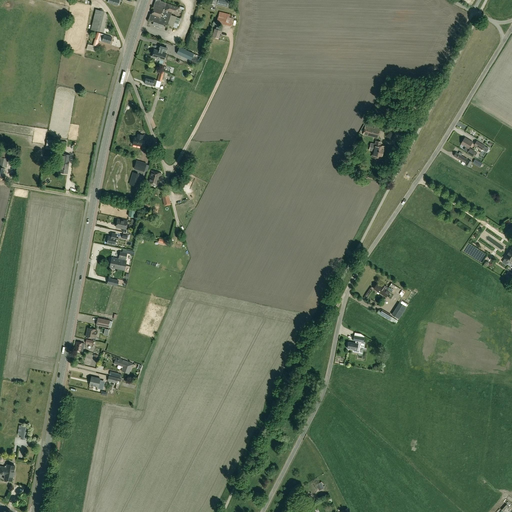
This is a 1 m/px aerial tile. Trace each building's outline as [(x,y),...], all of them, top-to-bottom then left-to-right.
[(177,24),(174,23),(176,17),(170,16),(171,13),(177,15),(179,8),(184,10),(184,8),(180,6),(179,8),(156,0),(152,15),(151,14),(149,21),(154,22),(153,25),(162,28),(163,25),(167,26),(167,25),(176,28),(177,24)] [(99,32),(104,12),(96,9),(90,30),(99,32)] [(232,27),(234,16),(219,11),(219,12),(216,22),(232,27)] [(218,39),(221,31),(215,29),(212,37),(218,39)] [(102,42),(110,44),(112,38),(104,35),(102,42)] [(167,48),(160,46),(159,50),(159,52),(154,50),(152,58),(156,59),(156,60),(157,61),(158,61),(159,61),(160,60),(164,61),(166,54),(165,54),(166,52),(167,48)] [(193,54),(180,48),(179,48),(177,54),(191,60),(193,54)] [(144,84),(152,86),(155,87),(157,81),(146,78),(144,84)] [(388,81),(383,90),(389,93),(394,85),(391,83),(393,81),(390,80),(389,81),(388,81)] [(368,136),(377,138),(379,129),(365,126),(363,135),(368,136)] [(141,147),(142,145),(143,145),(144,140),(142,140),(143,136),(137,134),(137,138),(134,137),(132,145),(141,147)] [(461,144),(466,147),(464,150),(468,152),(467,153),(474,157),(477,152),(470,148),(470,149),(469,149),(473,143),(465,138),(461,144)] [(477,141),(474,146),(482,151),(485,146),(477,141)] [(373,150),(374,151),(373,157),(381,159),(383,151),(382,151),(383,147),(374,145),(371,144),(370,147),(373,148),(373,150)] [(0,176),(3,177),(5,168),(5,166),(7,167),(8,159),(6,159),(7,154),(13,155),(13,152),(0,150),(0,152),(0,176)] [(468,160),(461,156),(462,154),(460,152),(459,154),(456,153),(454,156),(466,164),(468,160)] [(146,164),(136,161),(134,169),(144,172),(146,164)] [(67,174),(68,165),(61,164),(59,173),(67,174)] [(158,186),(161,174),(151,171),(148,183),(158,186)] [(161,194),(164,206),(171,204),(168,192),(161,194)] [(129,209),(128,216),(134,217),(135,210),(137,211),(138,208),(129,206),(128,209),(129,209)] [(116,227),(126,230),(127,222),(117,219),(116,227)] [(115,245),(116,238),(108,237),(107,244),(115,245)] [(112,258),(111,263),(125,266),(126,261),(125,261),(125,259),(126,259),(127,254),(127,253),(134,255),(134,251),(123,249),(122,253),(120,252),(119,257),(119,259),(112,258)] [(382,295),(383,294),(385,296),(388,291),(386,290),(387,287),(382,284),(380,286),(377,284),(373,289),(382,295)] [(392,314),(398,318),(400,315),(399,315),(404,307),(399,304),(392,314)] [(386,312),(382,309),(379,313),(384,316),(383,317),(388,320),(391,316),(386,313),(386,312)] [(98,318),(96,325),(108,327),(110,320),(98,318)] [(85,337),(96,339),(96,337),(94,336),(95,330),(87,328),(85,337)] [(84,344),(82,343),(76,342),(74,350),(80,351),(82,352),(84,344)] [(347,349),(357,351),(358,344),(348,342),(347,349)] [(128,373),(132,364),(123,360),(122,361),(116,359),(114,363),(121,366),(122,368),(123,368),(122,371),(128,373)] [(107,381),(116,383),(120,384),(121,379),(117,378),(108,376),(107,381)] [(89,385),(98,387),(97,388),(103,389),(101,389),(103,381),(99,381),(100,379),(91,377),(89,385)] [(12,481),(14,466),(7,465),(6,468),(0,467),(0,468),(0,474),(4,475),(5,476),(4,479),(12,481)]
